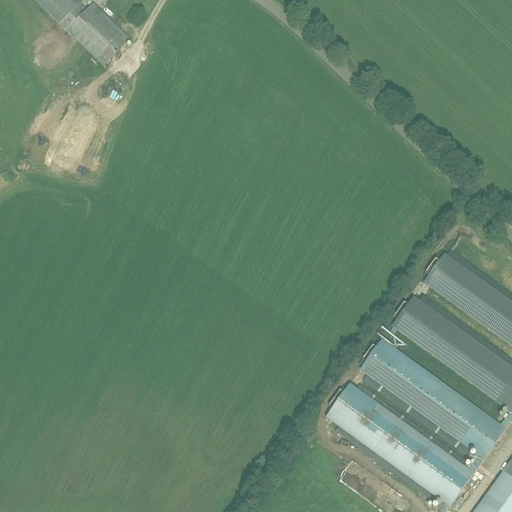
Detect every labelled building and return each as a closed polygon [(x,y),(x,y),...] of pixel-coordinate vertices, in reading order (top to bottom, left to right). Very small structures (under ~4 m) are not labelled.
[(34,0),(67,31),(87,11),(79,4),(82,1),(81,0),(34,0)] [(93,4),(87,11),(67,31),(104,67),(130,40),(93,4)] [(127,20),(137,26),(143,15),(134,9),(127,20)] [(511,362),(431,309),(429,312),(428,324),(445,335),(441,335),(502,376),(499,375),(511,384),(511,362)] [(507,414),(503,420),(379,338),(359,369),(483,451),(490,441),(493,443),(511,415),(511,414),(507,411),(509,408),(501,402),(497,408),(507,414)] [(347,382),(324,416),(447,498),(441,508),(445,511),(471,473),(472,474),(476,467),(347,382)] [(480,463),(483,457),(476,454),(472,463),(486,470),(488,466),(480,463)] [(511,511),(511,461),(474,511),(511,511)] [(343,483),(388,511),(393,511),(404,496),(355,465),(343,483)]
